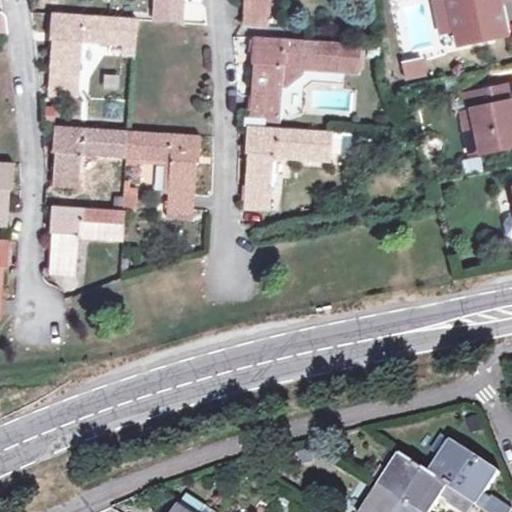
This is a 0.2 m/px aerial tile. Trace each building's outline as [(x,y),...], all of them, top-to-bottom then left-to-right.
[(245,0),(244,25),(269,26),(270,0),(245,0)] [(450,0),(457,31),(464,29),(467,42),(489,37),(487,30),(504,27),(499,0),(498,0),(450,0)] [(122,56),(134,56),(136,19),(54,13),(53,39),(55,39),(51,94),(76,96),(80,40),(122,44),(122,56)] [(464,29),(457,31),(459,43),(467,42),(464,29)] [(255,64),(251,117),(251,127),(262,128),(262,118),(276,119),(279,65),(355,71),(356,44),(253,37),(252,63),(255,64)] [(401,77),(423,75),(421,56),(399,58),(401,77)] [(100,89),(117,90),(119,72),(101,71),(100,89)] [(463,111),(468,134),(478,132),(483,152),(511,146),(511,84),(470,93),(473,109),(463,111)] [(127,157),(129,129),(55,125),(52,152),(56,153),(54,185),(78,187),(80,154),(127,157)] [(330,159),(331,153),(338,153),(339,140),(331,140),(332,132),(262,128),(251,127),(247,127),(246,153),(249,154),(245,209),(270,210),(273,155),(330,159)] [(129,129),(127,157),(171,160),(167,215),(192,217),(196,162),(199,162),(200,135),(129,129)] [(473,154),(483,152),(478,132),(468,134),(473,154)] [(0,161),(0,221),(6,221),(12,188),(14,162),(0,161)] [(137,189),(125,188),(123,209),(135,210),(137,189)] [(77,234),(121,237),(123,209),(52,205),(50,231),(53,232),(51,268),(75,270),(77,234)] [(0,238),(0,310),(3,266),(8,239),(0,238)] [(452,441),(441,457),(448,461),(437,478),(475,502),(489,511),(490,511),(510,511),(511,509),(511,506),(493,496),(492,498),(486,494),(500,472),(452,441)] [(437,478),(430,474),(401,455),(391,470),(398,474),(387,490),(420,511),(432,511),(442,498),(447,500),(446,503),(460,511),(468,511),(475,502),(437,478)] [(441,457),(430,474),(437,478),(448,461),(441,457)] [(398,474),(391,470),(380,486),(387,490),(398,474)] [(387,490),(380,486),(370,502),(376,506),(387,490)] [(420,511),(387,490),(376,506),(370,502),(362,511),(420,511)]
